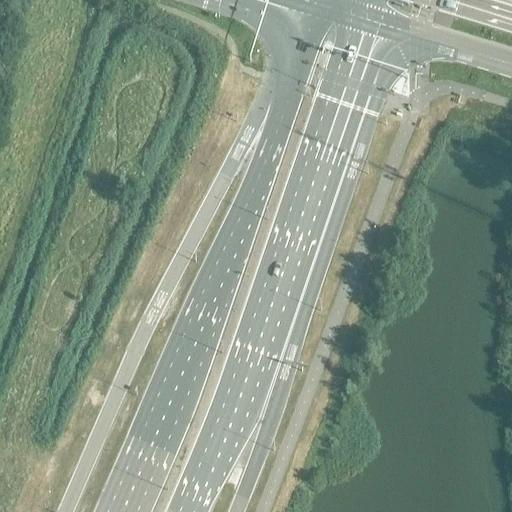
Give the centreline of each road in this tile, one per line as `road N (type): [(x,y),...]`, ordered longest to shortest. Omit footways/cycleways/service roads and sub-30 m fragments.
road 1 (secondary): [(320,10),(277,136),(113,511)]
road 2 (secondary): [(186,511),(263,330),(368,21)]
road 3 (secondary): [(368,21),(511,63)]
